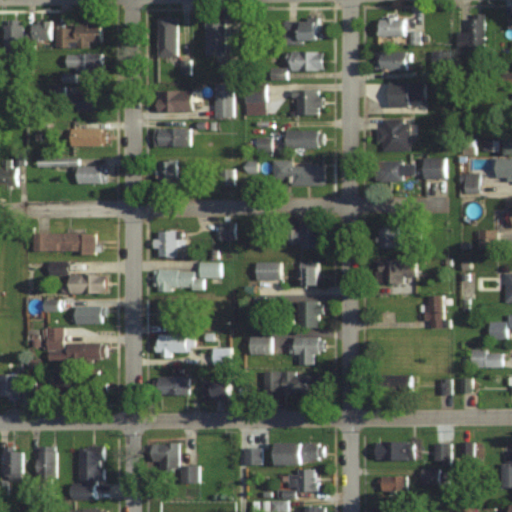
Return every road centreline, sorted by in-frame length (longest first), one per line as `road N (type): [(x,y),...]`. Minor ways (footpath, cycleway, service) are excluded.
road 1 (residential): [(511,415),(0,421)]
road 2 (residential): [(351,0),(352,511)]
road 3 (residential): [(134,0),(133,511)]
road 4 (residential): [(412,204),(18,207)]
